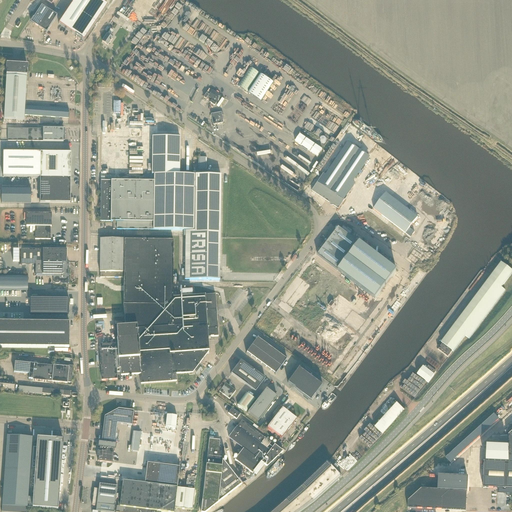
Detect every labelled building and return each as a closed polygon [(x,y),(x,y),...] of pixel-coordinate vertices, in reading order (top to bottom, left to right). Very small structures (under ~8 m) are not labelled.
[(98,0),(75,0),(59,24),(84,41),(108,6),(98,0)] [(31,23),(46,33),(57,16),(42,6),(31,23)] [(109,37),(113,31),(111,30),(102,42),(108,46),(113,39),(109,37)] [(27,66),(7,65),(4,120),(24,121),(27,66)] [(259,74),(250,68),(238,86),(247,93),(259,74)] [(273,83),(261,75),(248,93),(261,102),(273,83)] [(208,97),(216,103),(221,96),(213,90),(208,97)] [(68,119),(69,110),(25,107),(25,116),(68,119)] [(213,125),(223,123),(221,113),(211,115),(213,125)] [(28,142),(64,142),(64,130),(28,130),(8,129),(8,142),(28,142)] [(317,157),(322,150),(300,135),(298,137),(297,140),(295,142),(317,157)] [(185,280),(220,280),(220,175),(179,175),(179,137),(153,138),(153,181),(101,180),(100,222),(117,222),(117,230),(185,230),(185,280)] [(323,174),(312,191),(338,209),(350,192),(349,192),(352,188),(355,184),(352,182),(369,157),(349,143),(327,176),(323,174)] [(137,155),(132,154),(132,160),(135,160),(135,165),(144,165),(145,148),(137,147),(137,155)] [(40,153),(40,178),(71,178),(71,153),(40,153)] [(71,178),(40,178),(40,203),(70,203),(71,178)] [(2,191),(2,205),(31,205),(31,191),(2,191)] [(386,193),(373,209),(405,234),(418,218),(386,193)] [(52,227),(52,214),(27,213),(27,227),(36,227),(35,240),(51,240),(51,227),(52,227)] [(374,299),(396,271),(360,243),(359,244),(338,228),(300,278),(311,286),(303,297),(313,304),(303,317),(293,309),(289,313),(313,332),(321,321),(318,319),(329,305),(331,307),(334,303),(332,301),(348,279),(374,299)] [(100,346),(102,381),(117,380),(117,373),(121,372),(121,376),(129,375),(129,379),(132,379),(132,375),(141,374),(142,384),(177,382),(176,375),(172,376),(171,374),(192,373),(209,351),(208,338),(218,337),(215,295),(173,298),(173,260),(173,241),(125,241),(125,245),(125,250),(124,250),(124,240),(100,240),(100,273),(100,278),(123,279),(123,260),(124,260),(124,306),(125,324),(121,324),(117,324),(117,336),(117,344),(100,346)] [(35,265),(35,276),(54,276),(54,283),(54,284),(57,284),(58,284),(59,283),(59,282),(60,282),(60,283),(61,284),(68,284),(68,280),(68,263),(67,263),(67,250),(43,250),(21,250),(21,265),(35,265)] [(511,273),(511,271),(501,263),(441,343),(453,352),(465,336),(469,339),(505,291),(501,288),(511,273)] [(0,290),(28,291),(28,276),(0,275),(0,290)] [(68,315),(68,300),(69,300),(69,299),(30,299),(30,315),(69,315),(68,315)] [(54,348),(69,348),(69,323),(0,322),(0,347),(49,348),(49,353),(54,353),(54,348)] [(275,374),(286,360),(257,338),(246,353),(275,374)] [(255,392),(265,379),(240,361),(231,374),(255,392)] [(14,373),(29,374),(28,379),(52,382),(67,384),(67,383),(71,383),(73,367),(69,366),(68,368),(54,366),(53,367),(15,363),(14,373)] [(417,375),(428,383),(434,375),(423,367),(417,375)] [(310,402),(322,387),(299,369),(287,384),(310,402)] [(0,388),(14,390),(15,382),(0,381),(1,376),(0,375),(0,388)] [(236,391),(226,384),(219,392),(230,400),(236,391)] [(70,392),(19,387),(19,392),(42,394),(70,397),(70,392)] [(277,397),(266,389),(247,413),(258,421),(277,397)] [(246,393),(237,405),(246,412),(255,400),(246,393)] [(404,410),(397,404),(375,428),(382,435),(404,410)] [(105,417),(102,443),(103,443),(102,448),(100,447),(98,462),(112,464),(114,449),(113,449),(113,444),(115,445),(117,424),(132,426),(134,411),(119,409),(105,417)] [(232,409),(228,414),(237,420),(240,415),(232,409)] [(297,420),(283,409),(268,428),(282,439),(297,420)] [(494,414),(446,458),(451,463),(499,420),(494,414)] [(177,417),(167,415),(165,428),(176,429),(177,417)] [(243,449),(235,461),(252,474),(253,473),(256,475),(264,465),(267,467),(283,452),(274,445),(274,446),(242,421),(237,427),(229,438),(243,449)] [(138,466),(142,433),(134,432),(130,465),(138,466)] [(484,463),(483,488),(498,489),(497,498),(511,498),(511,432),(510,434),(508,436),(509,464),(484,463)] [(32,438),(7,436),(2,506),(27,508),(32,438)] [(63,440),(37,438),(36,448),(33,448),(32,468),(35,469),(32,508),(58,510),(63,440)] [(206,511),(241,484),(222,460),(224,448),(219,447),(220,441),(209,439),(203,492),(200,511),(206,511)] [(299,511),(314,501),(342,477),(328,462),(301,487),(272,511),(299,511)] [(173,511),(174,508),(192,511),(195,491),(177,488),(179,468),(147,464),(145,484),(123,481),(121,492),(119,508),(116,507),(115,511),(154,511),(158,511),(173,511)] [(114,511),(117,487),(99,485),(98,489),(94,489),(92,506),(96,506),(96,511),(100,511),(114,511)] [(441,510),(466,511),(466,492),(421,489),(408,501),(408,508),(441,510)]
